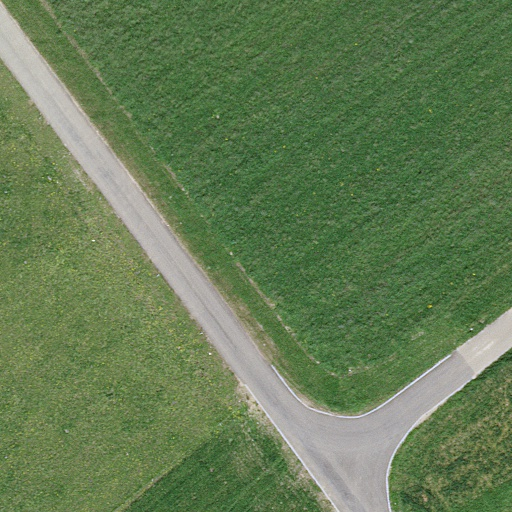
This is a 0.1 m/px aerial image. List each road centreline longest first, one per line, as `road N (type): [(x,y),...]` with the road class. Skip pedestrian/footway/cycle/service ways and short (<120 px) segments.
road 1 (unclassified): [(0,34),(269,391),(341,468)]
road 2 (unclassified): [(511,337),(341,468)]
